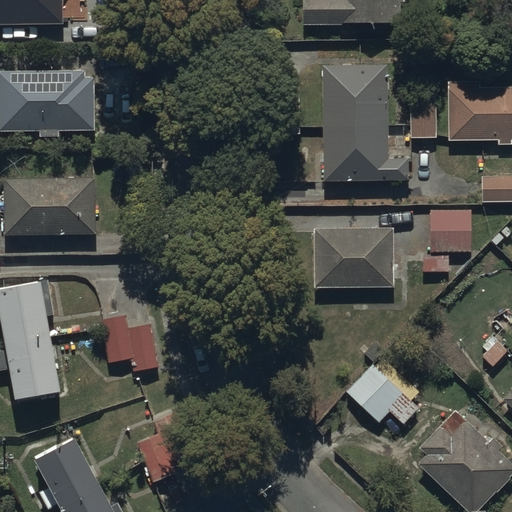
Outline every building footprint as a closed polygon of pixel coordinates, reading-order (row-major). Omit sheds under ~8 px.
[(0,0),(0,24),(64,25),(64,0),(0,0)] [(304,0),(305,25),(401,24),(401,5),(409,5),(408,0),(304,0)] [(391,65),(324,66),(325,181),(410,181),(410,159),(391,159),(391,65)] [(87,71),(0,71),(0,131),(40,131),(40,137),(62,137),(62,131),(98,130),(97,79),(87,79),(87,71)] [(511,88),(482,88),(482,81),(450,81),(450,141),(498,140),(498,145),(511,144),(511,88)] [(439,139),(438,94),(410,95),(411,140),(439,139)] [(511,175),(484,176),(484,182),(478,182),(478,191),(482,191),(482,203),(511,202),(511,175)] [(6,177),(6,234),(98,234),(98,177),(6,177)] [(474,210),(431,211),(432,273),(451,273),(450,252),(475,252),(474,210)] [(394,229),(315,229),(315,288),(394,289),(394,229)] [(63,394),(45,282),(0,289),(0,303),(8,350),(0,351),(0,370),(11,369),(17,401),(63,394)] [(127,314),(102,319),(110,364),(133,360),(135,372),(161,368),(153,326),(130,330),(127,314)] [(420,392),(382,357),(382,356),(347,394),(376,420),(378,418),(382,422),(390,413),(404,426),(421,408),(413,400),(420,392)] [(182,411),(158,420),(154,421),(160,435),(145,441),(155,467),(178,458),(176,452),(195,445),(182,411)] [(429,455),(421,464),(469,511),(478,511),(497,493),(498,494),(511,479),(511,478),(510,477),(511,474),(511,464),(500,453),(505,447),(494,437),(490,441),(467,419),(451,435),(441,425),(421,446),(429,455)] [(116,511),(77,439),(35,461),(49,487),(41,492),(50,509),(61,503),(65,511),(116,511)]
